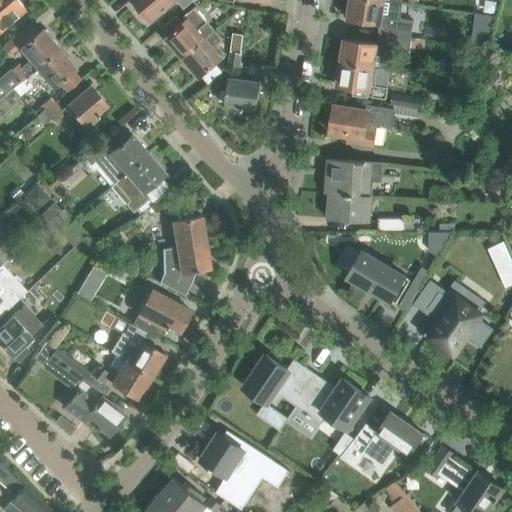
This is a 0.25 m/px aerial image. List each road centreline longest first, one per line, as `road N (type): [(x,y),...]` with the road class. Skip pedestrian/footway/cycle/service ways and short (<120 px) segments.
road 1 (residential): [(511,444),(256,274)]
road 2 (residential): [(271,201),(227,174),(79,0)]
road 3 (residential): [(102,506),(160,439),(256,274)]
road 4 (residential): [(271,201),(314,0)]
road 5 (residential): [(102,506),(0,396)]
